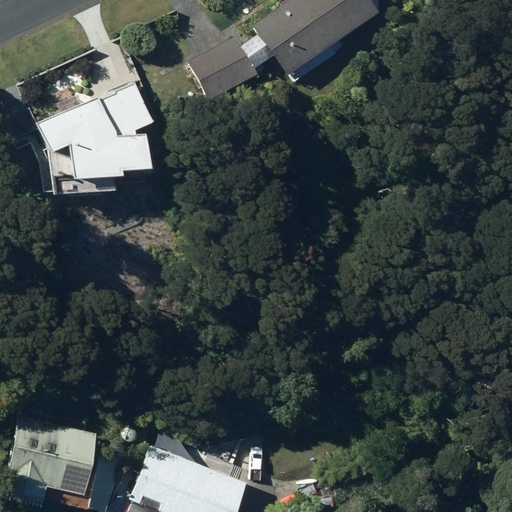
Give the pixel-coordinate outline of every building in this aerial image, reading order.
[(285,0),(245,28),(251,35),(235,46),(231,38),(180,63),(199,101),(249,76),(246,70),(264,58),(278,78),(369,15),(358,0),(285,0)] [(56,150),(54,183),(102,186),(102,172),(134,174),(137,115),(146,111),(130,74),(22,121),(38,158),(56,150)] [(10,416),(0,455),(0,480),(50,494),(66,431),(10,416)] [(231,420),(198,428),(202,447),(236,439),(231,420)] [(226,511),(237,485),(143,446),(120,500),(148,511),(226,511)] [(100,511),(115,459),(91,453),(77,506),(97,511),(100,511)] [(322,476),(330,501),(375,486),(367,461),(322,476)]
